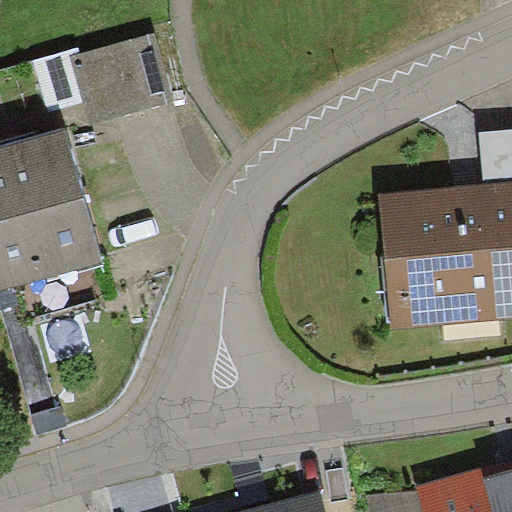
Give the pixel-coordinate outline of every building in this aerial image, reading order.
[(152,12),(62,38),(75,84),(97,78),(102,96),(170,77),(152,12)] [(0,266),(99,238),(61,109),(0,126),(0,266)] [(484,177),(511,174),(511,115),(479,118),(484,177)] [(511,174),(484,177),(383,185),(391,286),(434,283),(437,325),(498,320),(495,276),(511,274),(511,174)] [(429,511),(511,511),(511,478),(509,479),(501,450),(418,474),(429,511)] [(313,511),(306,484),(196,511),(313,511)]
